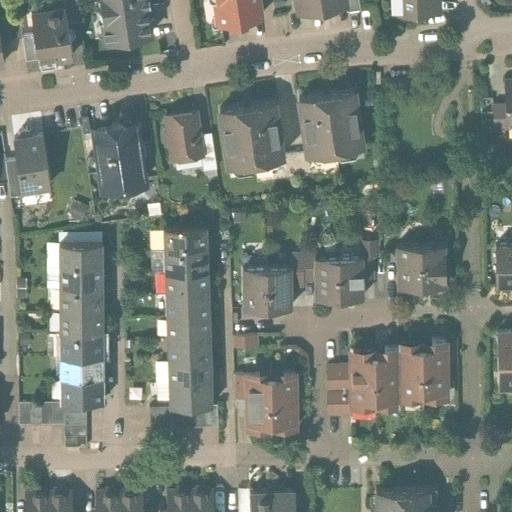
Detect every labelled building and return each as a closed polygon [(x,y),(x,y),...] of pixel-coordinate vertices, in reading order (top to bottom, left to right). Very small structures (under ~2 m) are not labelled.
[(76,0),(63,0),(64,8),(65,7),(67,22),(79,21),(76,0)] [(94,0),(97,19),(102,19),(105,39),(122,36),(122,38),(134,37),(134,35),(151,32),(146,0),(94,0)] [(213,0),(216,20),(233,18),(233,20),(244,18),(243,17),(260,14),(258,0),(213,0)] [(358,0),(344,0),(347,11),(360,9),(358,0)] [(398,0),(398,10),(436,8),(435,0),(398,0)] [(64,8),(31,12),(34,33),(38,58),(38,60),(72,55),(67,22),(65,7),(64,8)] [(19,15),(0,17),(0,39),(22,37),(22,35),(19,15)] [(34,33),(22,35),(22,37),(25,60),(38,58),(34,33)] [(328,92),(323,92),(322,91),(315,92),(314,94),(298,96),(307,152),(307,154),(335,150),(362,146),(353,88),(338,90),(336,89),(330,90),(328,92)] [(257,100),(250,101),(249,103),(244,104),(242,103),(236,104),(234,105),(219,108),(228,166),(254,162),(282,157),(282,156),(274,99),(258,102),(257,100)] [(505,102),(492,103),(493,127),(506,126),(505,102)] [(196,111),(166,115),(168,130),(163,133),(165,141),(170,144),(172,158),(200,154),(202,154),(199,133),(196,111)] [(111,124),(109,126),(93,129),(101,183),(106,187),(112,187),(116,180),(126,178),(133,184),(140,183),(144,176),(139,145),(137,126),(126,128),(124,125),(122,123),(118,122),(115,122),(111,124)] [(41,132),(31,134),(30,129),(26,126),(21,127),(18,131),(18,136),(13,137),(16,157),(21,188),(23,187),(49,184),(41,132)] [(210,131),(199,133),(202,154),(200,154),(202,170),(216,167),(210,131)] [(152,144),(139,145),(144,176),(156,174),(152,144)] [(335,150),(307,154),(307,152),(295,154),(298,177),(339,171),(335,150)] [(282,156),(282,157),(254,162),(257,183),(298,177),(295,154),(282,156)] [(5,158),(4,158),(8,180),(10,195),(24,193),(23,187),(21,188),(16,157),(5,158)] [(430,176),(432,189),(454,185),(452,172),(430,176)] [(206,225),(163,226),(164,248),(206,247),(206,225)] [(379,240),(362,240),(362,254),(363,276),(374,275),(373,255),(379,255),(379,240)] [(101,263),(101,241),(58,241),(58,264),(101,263)] [(421,283),(420,242),(396,242),(397,284),(421,283)] [(445,283),(444,242),(420,242),(421,283),(445,283)] [(511,242),(495,243),(495,284),(511,283),(511,242)] [(206,247),(164,248),(164,271),(207,269),(206,247)] [(302,277),(302,252),(290,252),(290,264),(291,283),(302,283),(302,277)] [(314,254),(314,252),(302,252),(302,277),(314,276),(314,255),(314,254)] [(339,295),(338,254),(314,255),(314,276),(314,295),(339,295)] [(362,254),(338,254),(339,295),(363,295),(363,276),(362,254)] [(101,286),(101,263),(58,264),(58,286),(101,286)] [(267,305),(266,264),(242,265),(243,306),(267,305)] [(290,264),(266,264),(267,305),(291,305),(291,283),(290,264)] [(207,269),(164,271),(165,293),(208,291),(207,269)] [(102,309),(101,286),(58,286),(59,309),(102,309)] [(208,291),(165,293),(166,315),(208,314),(208,291)] [(102,309),(59,309),(59,332),(102,331),(102,309)] [(208,314),(166,315),(166,337),(209,336),(208,314)] [(511,334),(511,335),(510,330),(496,330),(497,380),(511,379),(511,334)] [(102,354),(102,331),(59,332),(59,354),(102,354)] [(255,333),(232,333),(233,345),(255,344),(255,333)] [(209,336),(166,337),(167,359),(210,358),(209,336)] [(431,338),(431,345),(421,345),(422,390),(446,389),(445,337),(431,338)] [(397,345),(384,345),(384,352),(374,352),(375,397),(398,397),(397,345)] [(422,390),(421,345),(397,345),(398,397),(411,397),(411,390),(422,390)] [(375,397),(374,352),(350,352),(350,364),(350,388),(350,404),(364,404),(364,397),(375,397)] [(102,376),(102,354),(59,354),(59,377),(102,376)] [(210,358),(167,359),(168,381),(210,380),(210,358)] [(338,364),(326,364),(326,388),(338,388),(338,364)] [(350,364),(338,364),(338,388),(350,388),(350,364)] [(247,396),(246,372),(233,372),(234,396),(247,396)] [(270,375),(270,374),(259,374),(259,372),(246,372),(247,396),(247,424),(260,424),(260,422),(271,422),(271,421),(270,375)] [(294,423),(294,372),(282,373),(283,375),(270,375),(271,421),(282,421),(282,423),(294,423)] [(103,399),(102,376),(59,377),(60,400),(63,400),(86,400),(103,399)] [(210,380),(168,381),(168,404),(170,404),(182,404),(193,404),(205,403),(211,403),(210,380)] [(338,388),(326,388),(326,412),(338,412),(338,388)] [(350,388),(338,388),(338,412),(350,412),(350,404),(350,388)] [(29,400),(18,401),(18,422),(29,422),(29,400)] [(41,422),(40,400),(29,400),(29,422),(41,422)] [(52,421),(52,400),(40,400),(41,422),(52,421)] [(60,400),(57,400),(52,400),(52,421),(64,421),(63,411),(63,408),(63,400),(60,400)] [(86,411),(86,400),(63,400),(63,408),(63,411),(86,411)] [(205,403),(193,404),(194,426),(206,425),(205,403)] [(217,425),(216,403),(211,403),(205,403),(206,425),(217,425)] [(168,404),(149,405),(149,417),(171,416),(170,404),(168,404)] [(182,404),(170,404),(171,416),(171,426),(183,426),(182,404)] [(193,404),(182,404),(183,426),(194,426),(193,404)] [(86,423),(86,411),(63,411),(64,421),(64,422),(63,423),(86,423)] [(171,416),(149,417),(149,428),(171,427),(171,426),(171,416)] [(86,434),(86,423),(63,423),(64,434),(86,434)] [(171,427),(149,428),(150,440),(172,439),(171,427)] [(86,447),(86,434),(64,434),(64,447),(86,447)] [(390,468),(322,469),(322,511),(372,511),(372,508),(375,508),(375,489),(390,488),(390,468)] [(390,488),(375,489),(375,508),(372,508),(372,511),(435,511),(435,488),(390,488)] [(212,507),(212,489),(190,490),(189,511),(216,511),(216,507),(212,507)] [(272,511),(271,489),(249,490),(249,511),(272,511)] [(294,511),(294,489),(271,489),(272,511),(294,511)] [(71,508),(71,490),(48,491),(48,511),(75,511),(75,508),(71,508)] [(118,511),(119,490),(96,490),(96,508),(92,508),(91,511),(118,511)] [(142,507),(142,490),(119,490),(118,511),(146,511),(146,507),(142,507)] [(189,511),(190,490),(166,490),(166,508),(163,508),(162,511),(189,511)] [(48,511),(48,491),(25,491),(25,508),(22,508),(22,511),(48,511)]
